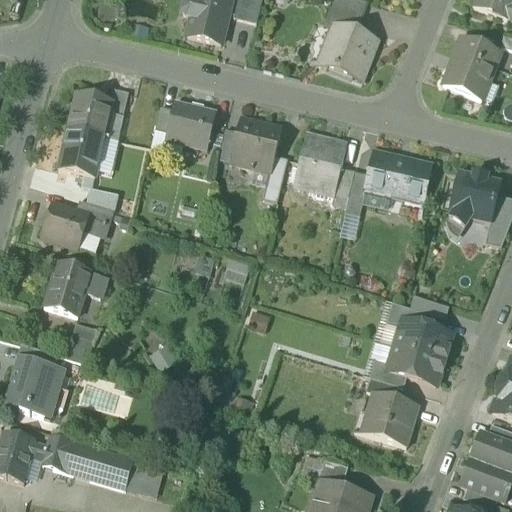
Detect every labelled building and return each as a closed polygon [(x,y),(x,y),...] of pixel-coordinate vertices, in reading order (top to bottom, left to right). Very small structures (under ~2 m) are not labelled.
[(186,41),(220,49),(231,0),(196,0),(195,6),(190,5),(189,5),(183,8),(181,16),(185,22),(191,23),(186,41)] [(238,0),(232,23),(256,29),(262,0),(238,0)] [(511,28),(511,0),(478,0),(474,12),(511,28)] [(325,27),(353,39),(365,8),(335,1),(325,27)] [(309,67),(359,86),(374,47),(353,39),(325,27),(324,29),(337,34),(323,69),(310,65),(309,67)] [(500,53),(511,55),(511,42),(503,40),(500,53)] [(442,92),(481,106),(481,105),(488,88),(499,58),(461,43),(442,92)] [(488,88),(481,105),(491,109),(498,92),(488,88)] [(109,119),(123,122),(128,99),(114,95),(111,107),(112,107),(109,119)] [(73,120),(69,135),(103,144),(109,119),(112,107),(111,107),(77,99),(72,120),(73,120)] [(180,150),(207,156),(216,119),(174,109),(172,115),(167,139),(165,143),(180,147),(180,150)] [(155,136),(167,139),(172,115),(161,113),(155,136)] [(271,174),(272,174),(275,163),(282,135),(264,131),(263,134),(239,129),(237,137),(229,168),(255,174),(256,170),(271,174)] [(94,184),(103,144),(69,135),(59,176),(94,184)] [(218,165),(229,168),(237,137),(225,135),(218,165)] [(333,201),(334,201),(340,175),(346,151),(305,141),(293,191),(317,197),(319,189),(335,193),(333,201)] [(365,193),(366,193),(391,199),(405,202),(404,206),(423,210),(431,171),(407,165),(407,168),(397,166),(398,163),(373,157),(367,181),(365,193)] [(266,192),(280,196),(287,166),(275,163),(272,174),(271,174),(266,192)] [(330,211),(346,214),(354,178),(340,175),(334,201),(333,201),(330,211)] [(500,187),(487,184),(471,180),(458,177),(448,220),(449,220),(448,223),(464,234),(470,225),(489,230),(490,230),(497,202),(500,187)] [(367,181),(354,178),(346,214),(345,218),(359,221),(362,210),(366,193),(365,193),(367,181)] [(317,197),(333,201),(335,193),(319,189),(317,197)] [(390,203),(391,199),(366,193),(362,210),(387,216),(390,203)] [(87,209),(114,217),(118,201),(90,195),(87,209)] [(484,250),(500,253),(511,222),(511,205),(497,202),(490,230),(489,230),(484,250)] [(87,223),(110,230),(113,218),(79,207),(75,218),(87,222),(87,223)] [(42,243),(77,255),(87,223),(87,222),(75,218),(53,211),(42,243)] [(464,234),(448,223),(445,228),(449,241),(456,245),(464,234)] [(195,277),(209,281),(214,264),(200,260),(195,277)] [(228,267),(227,283),(243,284),(243,267),(228,267)] [(78,323),(84,300),(91,280),(91,279),(57,269),(44,313),(78,323)] [(106,284),(91,280),(84,300),(100,305),(106,284)] [(413,302),(410,315),(425,320),(444,326),(448,313),(413,302)] [(422,332),(425,320),(410,315),(391,309),(385,329),(399,333),(402,326),(422,332)] [(399,333),(394,351),(445,367),(448,354),(446,354),(451,340),(422,332),(402,326),(399,333)] [(69,352),(90,358),(97,335),(75,329),(69,352)] [(441,379),(445,367),(394,351),(388,370),(386,377),(406,383),(435,392),(439,379),(441,379)] [(31,366),(53,373),(56,361),(28,352),(24,366),(30,368),(31,366)] [(154,365),(161,378),(176,369),(168,357),(154,365)] [(368,384),(370,385),(396,393),(403,395),(406,383),(386,377),(388,370),(374,365),(368,384)] [(4,412),(44,424),(50,404),(56,406),(65,376),(53,373),(31,366),(30,368),(28,375),(16,372),(4,412)] [(500,386),(498,391),(511,396),(511,366),(506,381),(500,386)] [(393,404),(396,393),(370,385),(366,398),(372,399),(372,398),(393,404)] [(511,396),(498,391),(496,396),(497,404),(492,419),(511,426),(511,396)] [(366,442),(406,454),(413,427),(411,427),(416,411),(393,404),(372,398),(372,399),(367,415),(374,417),(366,442)] [(51,426),(56,406),(50,404),(44,424),(51,426)] [(511,452),(511,439),(491,431),(487,443),(511,452)] [(0,449),(0,482),(23,489),(23,488),(30,464),(35,448),(35,447),(3,438),(0,449)] [(42,471),(73,480),(81,450),(49,440),(46,451),(35,448),(30,464),(41,468),(40,471),(42,471)] [(479,440),(469,466),(511,482),(511,452),(487,443),(479,440)] [(132,466),(81,450),(73,480),(125,495),(132,469),(132,466)] [(317,488),(318,487),(324,467),(306,462),(300,483),(317,488)] [(324,466),(324,467),(318,487),(341,494),(347,474),(324,466)] [(504,509),(511,489),(511,482),(469,466),(459,492),(467,495),(497,506),(504,509)] [(132,469),(125,495),(156,505),(164,478),(132,469)] [(310,511),(368,511),(371,503),(341,494),(318,487),(317,488),(310,511)] [(463,506),(474,510),(478,511),(494,511),(497,506),(467,495),(463,506)]
